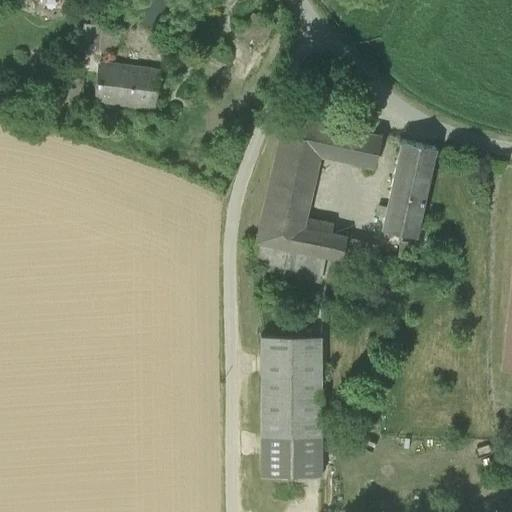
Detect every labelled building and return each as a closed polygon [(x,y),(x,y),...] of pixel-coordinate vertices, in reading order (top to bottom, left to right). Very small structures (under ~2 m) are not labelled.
[(253,12),(245,34),(266,43),(275,20),(253,12)] [(81,50),(95,51),(97,26),(84,25),(81,50)] [(94,100),(154,110),(159,71),(98,63),(94,100)] [(255,243),(256,243),(326,257),(342,261),(347,239),(347,237),(303,227),(319,155),(340,159),(346,128),(285,114),(255,243)] [(361,131),(346,128),(340,159),(353,162),(361,131)] [(381,136),(361,131),(353,162),(374,167),(381,136)] [(389,193),(424,201),(436,147),(401,140),(389,193)] [(389,193),(386,208),(384,217),(382,229),(402,234),(416,237),(424,201),(389,193)] [(376,216),(384,217),(386,208),(378,206),(376,216)] [(408,275),(416,237),(402,234),(394,272),(408,275)] [(369,244),(347,239),(342,261),(365,266),(369,244)] [(321,281),(326,257),(256,243),(252,267),(321,281)] [(511,274),(502,369),(511,369),(511,274)] [(260,336),(261,436),(321,436),(320,336),(260,336)] [(361,397),(361,413),(380,413),(379,396),(361,397)] [(321,476),(321,436),(261,436),(261,476),(321,476)]
